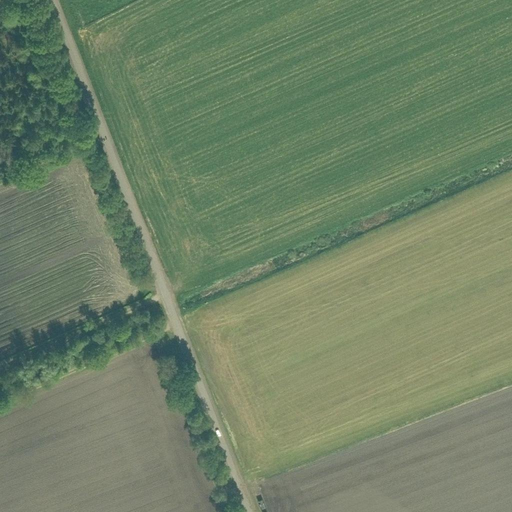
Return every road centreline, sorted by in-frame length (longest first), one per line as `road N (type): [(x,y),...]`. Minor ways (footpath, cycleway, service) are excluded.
road 1 (unclassified): [(248,511),(52,0)]
road 2 (track): [(0,401),(176,323)]
road 3 (unknown): [(0,366),(165,294)]
